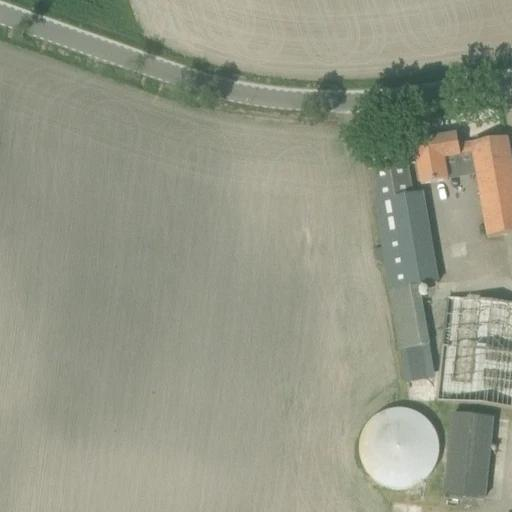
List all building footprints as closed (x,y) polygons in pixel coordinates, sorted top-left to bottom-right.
[(473,155),(488,239),(511,234),(511,166),(507,139),(459,148),(457,136),(436,140),(435,135),(423,137),(423,142),(413,143),(417,164),(415,164),(415,165),(417,165),(421,186),(448,181),(444,160),(473,155)] [(370,172),(401,353),(429,348),(419,289),(438,286),(423,194),(412,196),(407,165),(370,172)] [(438,402),(511,410),(511,305),(449,299),(438,402)] [(371,486),(432,487),(433,414),(372,413),(371,486)] [(481,499),(490,420),(447,415),(439,494),(481,499)]
